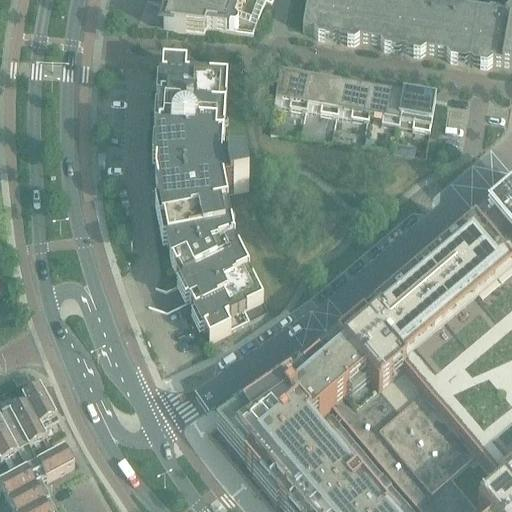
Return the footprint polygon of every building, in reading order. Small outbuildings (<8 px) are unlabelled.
[(164,0),(161,8),(147,2),(142,14),(137,28),(137,30),(204,38),(206,32),(252,38),(262,13),(266,4),(271,7),(273,0),(164,0)] [(391,48),(401,49),(400,54),(403,55),(404,50),(413,51),(412,59),(419,60),(425,53),(446,57),(449,65),(456,67),(457,59),(467,61),(466,66),(469,66),(470,61),(480,63),(479,70),(486,72),(491,68),(511,71),(511,23),(509,26),(357,0),(307,0),(302,35),(313,37),(317,42),(324,44),(325,36),(335,38),(334,43),(337,43),(338,38),(347,40),(346,47),(353,49),(359,42),(380,46),(383,54),(390,55),(391,48)] [(223,197),(248,192),(244,172),(222,170),(228,75),(162,70),(155,188),(171,269),(180,288),(184,286),(188,294),(192,303),(189,305),(209,346),(268,317),(234,248),(223,197)] [(289,113),(306,116),(307,109),(306,109),(311,81),(279,76),(273,111),(275,111),(277,104),(290,106),(289,113)] [(337,122),(338,115),(337,114),(342,86),(311,81),(306,109),(307,109),(321,112),(319,119),(337,122)] [(368,127),(369,120),(368,120),(373,92),(342,86),(337,114),(338,115),(351,117),(350,124),(368,127)] [(381,129),(397,132),(403,97),(373,92),(368,120),(369,120),(382,122),(381,129)] [(435,103),(403,97),(397,132),(429,138),(435,103)] [(270,133),(269,137),(281,139),(282,134),(277,127),(271,126),(270,133)] [(322,134),(320,144),(329,146),(331,136),(322,134)] [(365,140),(363,150),(373,152),(375,142),(365,140)] [(393,157),(393,158),(413,162),(413,161),(415,151),(395,147),(393,157)] [(409,288),(337,350),(338,350),(386,405),(385,406),(356,431),(426,511),(511,511),(511,198),(503,206),(435,264),(436,266),(431,270),(430,268),(417,279),(418,281),(409,288)] [(240,415),(206,438),(269,511),(426,511),(356,431),(385,406),(386,405),(338,350),(337,350),(335,351),(302,379),(300,376),(286,386),(288,389),(244,419),(240,415)] [(17,391),(29,384),(24,377),(13,383),(17,391)] [(39,429),(56,420),(40,391),(21,401),(25,409),(14,416),(5,420),(0,422),(0,466),(46,442),(39,429)] [(9,407),(1,412),(5,420),(14,416),(9,407)] [(45,486),(74,470),(64,452),(36,467),(45,486)] [(45,511),(24,473),(0,485),(0,493),(10,511),(45,511)]
